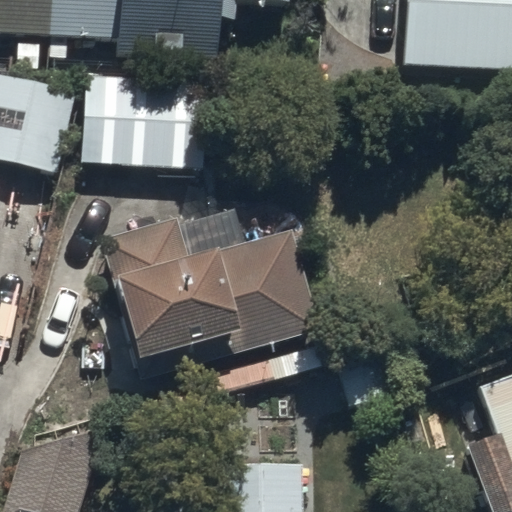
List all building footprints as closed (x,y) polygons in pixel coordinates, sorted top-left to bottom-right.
[(0,0),(0,62),(222,74),(225,0),(0,0)] [(511,0),(397,0),(394,80),(511,85),(511,0)] [(96,80),(90,170),(202,177),(208,87),(96,80)] [(0,169),(57,183),(76,107),(0,88),(0,169)] [(328,372),(289,237),(243,251),(232,213),(101,250),(140,389),(205,370),(215,405),(328,372)] [(444,266),(406,261),(400,312),(438,317),(444,266)] [(382,360),(334,372),(344,416),(393,404),(382,360)] [(483,511),(511,511),(511,375),(472,390),(491,441),(461,452),(483,511)] [(0,511),(74,511),(89,464),(18,442),(0,502),(0,511)] [(298,511),(296,467),(211,470),(212,511),(298,511)]
